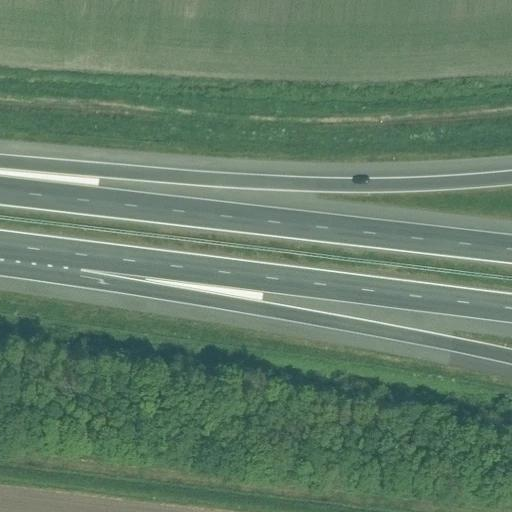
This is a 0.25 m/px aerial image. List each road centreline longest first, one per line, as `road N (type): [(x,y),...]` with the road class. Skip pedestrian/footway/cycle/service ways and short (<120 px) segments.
road 1 (motorway): [(511,250),(0,191)]
road 2 (motorway): [(511,179),(317,187),(0,176)]
road 3 (motorway): [(78,251),(511,362)]
road 4 (motorway): [(78,251),(511,305)]
